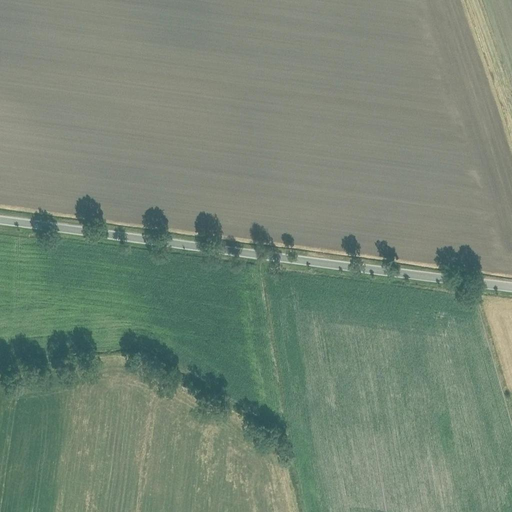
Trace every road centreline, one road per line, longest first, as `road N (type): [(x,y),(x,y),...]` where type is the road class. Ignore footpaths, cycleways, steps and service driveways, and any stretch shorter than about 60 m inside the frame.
road 1 (unclassified): [(0,219),(511,287)]
road 2 (track): [(471,0),(511,122)]
